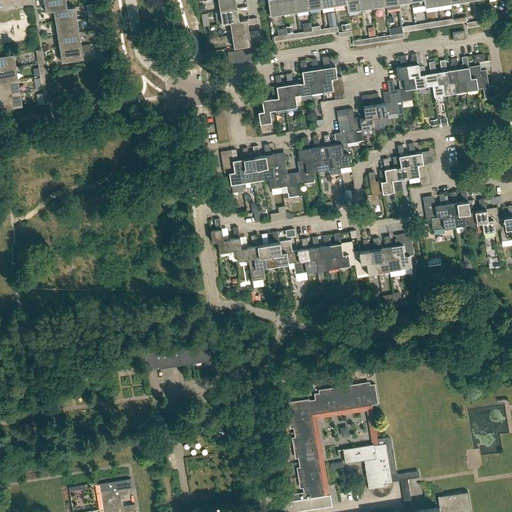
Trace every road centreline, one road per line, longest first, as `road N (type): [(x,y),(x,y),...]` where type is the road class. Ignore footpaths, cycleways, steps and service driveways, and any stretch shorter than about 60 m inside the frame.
road 1 (residential): [(376,55),(374,70),(348,102),(334,105),(321,130),(243,143),(235,82)]
road 2 (residential): [(198,124),(211,208),(256,228),(352,213)]
road 3 (residential): [(235,82),(272,59),(337,49),(347,58),(376,55)]
road 4 (residential): [(352,213),(359,172),(389,142),(437,133)]
road 5 (residential): [(352,213),(354,226),(419,215),(416,192),(446,187)]
road 6 (unclassified): [(193,89),(181,90),(138,59),(126,0)]
